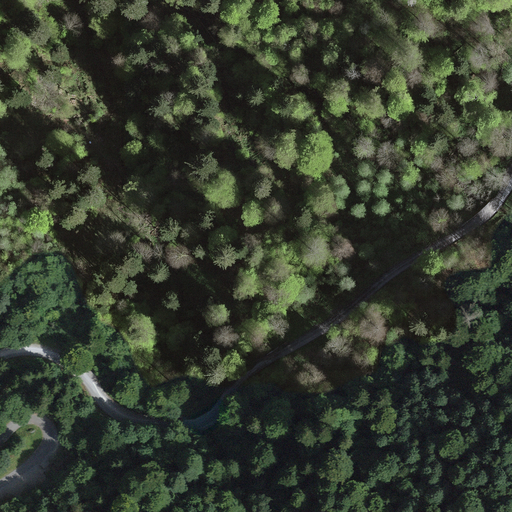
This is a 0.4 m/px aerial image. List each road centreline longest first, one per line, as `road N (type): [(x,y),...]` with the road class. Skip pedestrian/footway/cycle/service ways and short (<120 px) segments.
road 1 (unclassified): [(0,358),(55,356),(121,419),(208,422),(252,370),(404,264),(472,227),(511,176)]
road 2 (unclassified): [(0,438),(18,417),(31,415),(50,437),(0,483)]
